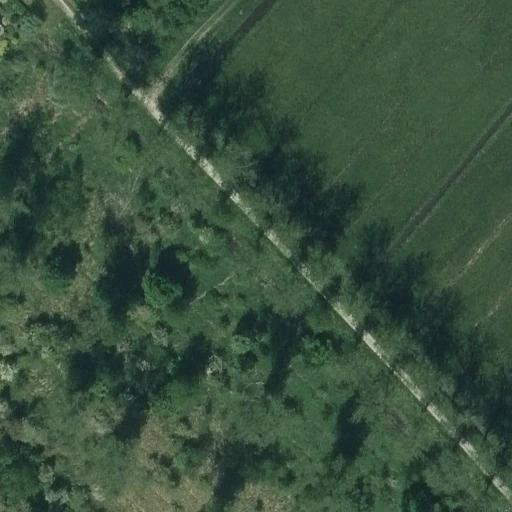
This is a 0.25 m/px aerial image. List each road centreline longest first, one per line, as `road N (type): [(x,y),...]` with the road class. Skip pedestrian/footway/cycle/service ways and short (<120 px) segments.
road 1 (track): [(511,493),(154,96)]
road 2 (track): [(154,96),(62,0)]
